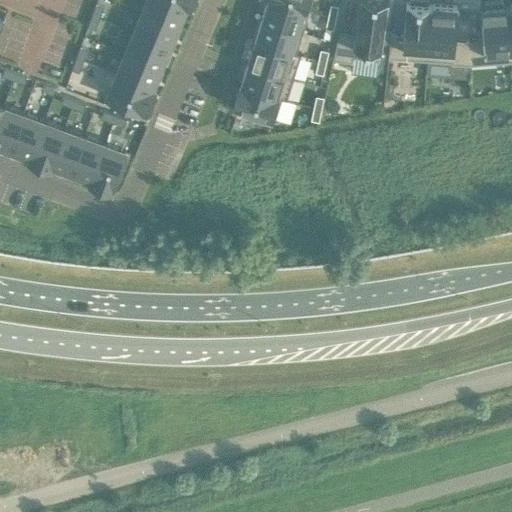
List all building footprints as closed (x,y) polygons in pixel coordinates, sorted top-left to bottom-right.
[(189,5),(175,0),(146,0),(142,10),(177,25),(186,5),(188,6),(189,5)] [(309,10),(278,0),(266,0),(261,18),(302,31),(309,10)] [(312,0),(278,0),(309,10),(312,0)] [(339,30),(332,58),(352,61),(353,56),(379,60),(387,0),(359,0),(355,33),(339,30)] [(390,33),(388,57),(427,59),(429,31),(430,3),(427,3),(427,0),(409,0),(410,2),(405,2),(403,34),(390,33)] [(468,40),(468,64),(511,60),(506,5),(503,5),(502,1),(485,2),(485,6),(480,7),(483,39),(468,40)] [(91,15),(99,18),(99,17),(103,7),(103,6),(95,3),(91,15)] [(338,5),(330,3),(328,15),(336,17),(338,5)] [(429,31),(427,59),(451,61),(451,62),(468,64),(468,40),(454,39),(457,5),(430,3),(429,31)] [(142,10),(133,32),(169,46),(172,37),(175,38),(180,27),(177,26),(177,25),(142,10)] [(99,18),(91,15),(87,26),(95,29),(99,18)] [(336,17),(328,15),(325,27),(333,29),(336,17)] [(302,31),(261,18),(254,40),(300,55),(300,54),(296,52),(302,31)] [(133,32),(124,52),(160,67),(163,68),(167,56),(165,55),(169,46),(133,32)] [(300,55),(254,40),(247,62),(293,76),(300,55)] [(75,57),(83,60),(87,49),(80,46),(77,53),(75,57)] [(328,50),(320,48),(318,60),(326,62),(328,50)] [(124,52),(115,74),(153,89),(154,88),(151,87),(160,67),(124,52)] [(83,60),(75,57),(71,69),(79,71),(83,60)] [(326,62),(318,60),(315,72),(323,74),(326,62)] [(293,76),(247,62),(240,84),(286,98),(293,76)] [(13,79),(16,71),(4,67),(2,75),(13,79)] [(24,83),(27,75),(16,71),(13,79),(24,83)] [(150,96),(153,89),(115,74),(106,95),(124,103),(144,111),(150,96)] [(45,82),(42,90),(53,94),(54,91),(56,86),(45,82)] [(286,98),(240,84),(233,106),(275,119),(281,98),(286,99),(286,98)] [(61,102),(72,106),(75,99),(63,95),(61,102)] [(316,95),(313,106),(321,108),(324,96),(316,95)] [(75,99),(72,106),(83,111),(86,103),(75,99)] [(0,145),(10,149),(17,130),(23,113),(9,108),(3,105),(0,113),(0,145)] [(321,108),(313,106),(310,118),(318,120),(321,108)] [(112,121),(115,114),(104,109),(101,117),(112,121)] [(28,158),(29,159),(44,120),(32,116),(23,113),(17,130),(10,149),(29,156),(28,158)] [(126,118),(115,114),(112,121),(124,126),(126,118)] [(40,163),(50,166),(64,128),(44,120),(29,159),(40,163)] [(51,164),(71,171),(84,135),(64,128),(50,166),(51,167),(51,164)] [(89,181),(90,181),(104,143),(84,135),(71,171),(90,178),(89,181)] [(126,150),(104,143),(90,181),(111,189),(126,150)]
